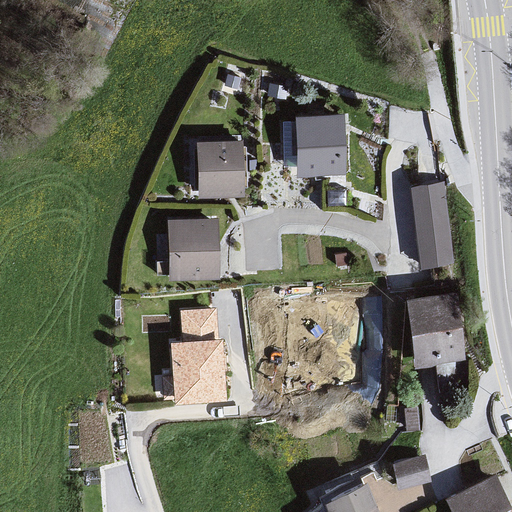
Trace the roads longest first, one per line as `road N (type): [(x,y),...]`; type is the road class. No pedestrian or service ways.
road 1 (tertiary): [(511,330),(484,0)]
road 2 (unknown): [(158,511),(139,451),(148,419),(239,399),(227,299)]
road 3 (unknown): [(511,389),(457,440),(430,484)]
